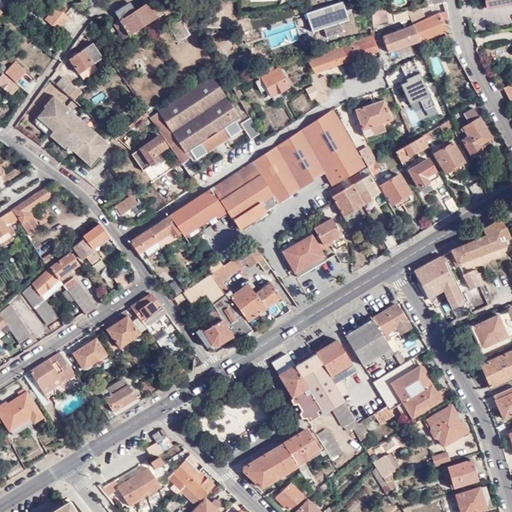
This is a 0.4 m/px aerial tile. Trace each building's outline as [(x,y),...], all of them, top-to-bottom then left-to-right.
[(124,38),(164,13),(155,0),(151,0),(147,2),(145,0),(141,0),(134,5),(131,1),(115,11),(122,20),(115,25),(124,38)] [(312,30),(323,27),(326,36),(342,31),(339,22),(348,19),(343,1),(306,11),(309,21),(312,30)] [(373,26),(410,19),(406,9),(391,12),(385,5),(372,8),(373,26)] [(57,32),(68,17),(56,7),(44,20),(57,32)] [(448,17),(447,11),(442,12),(413,25),(419,41),(447,31),(442,20),(442,19),(448,17)] [(181,43),(192,36),(184,23),(172,30),(181,43)] [(388,52),(419,41),(413,25),(382,36),(388,52)] [(93,36),(86,26),(82,32),(88,40),(93,36)] [(355,59),(378,50),(373,36),(340,46),(346,62),(355,59)] [(69,60),(78,73),(92,64),(101,58),(92,43),(69,60)] [(325,90),(328,87),(323,76),(321,77),(318,71),(346,62),(340,46),(307,55),(316,72),(325,90)] [(374,71),(384,67),(380,56),(370,61),(374,71)] [(405,75),(416,71),(412,60),(400,64),(405,75)] [(24,71),(13,61),(4,72),(15,81),(24,71)] [(92,64),(78,73),(83,80),(97,71),(92,64)] [(290,87),(280,68),(270,73),(268,70),(258,76),(260,79),(255,82),(260,92),(266,89),(270,97),(290,87)] [(0,83),(11,93),(18,86),(0,71),(0,83)] [(219,72),(150,117),(192,178),(200,173),(192,163),(240,131),(234,121),(239,117),(226,97),(232,93),(219,72)] [(319,96),(323,103),(330,98),(325,90),(316,72),(310,76),(314,85),(306,90),(311,100),(319,96)] [(26,74),(17,83),(27,92),(36,83),(26,74)] [(398,84),(408,106),(429,97),(420,75),(398,84)] [(62,77),(56,84),(68,95),(74,88),(62,77)] [(239,78),(229,82),(232,87),(236,85),(241,83),(239,78)] [(511,83),(502,87),(509,101),(511,99),(511,83)] [(236,85),(232,87),(238,97),(241,94),(236,85)] [(40,119),(53,131),(58,135),(54,139),(65,148),(67,145),(87,162),(96,152),(99,155),(109,144),(53,95),(44,106),(45,107),(48,109),(40,119)] [(247,114),(238,97),(232,100),(241,117),(247,114)] [(410,124),(436,117),(431,100),(405,107),(410,124)] [(356,110),(363,130),(383,123),(390,121),(383,101),(356,110)] [(478,144),(490,137),(473,106),(461,113),(467,124),(461,127),(466,136),(462,139),(471,157),(482,150),(478,144)] [(35,123),(49,135),(53,131),(40,119),(48,109),(45,107),(35,119),(35,123)] [(169,217),(180,234),(183,237),(224,210),(227,214),(239,230),(326,173),(333,185),(365,168),(332,110),(191,203),(169,217)] [(148,115),(147,114),(146,112),(114,137),(117,139),(148,115)] [(240,125),(250,141),(259,135),(250,119),(240,125)] [(442,132),(453,126),(450,120),(439,127),(442,132)] [(383,123),(363,130),(365,136),(385,130),(383,123)] [(397,126),(401,139),(407,137),(403,124),(397,126)] [(50,135),(54,139),(58,135),(53,131),(49,135),(50,136),(50,135)] [(422,136),(424,142),(430,139),(428,133),(422,136)] [(166,146),(158,135),(131,155),(142,170),(158,159),(155,154),(166,146)] [(395,152),(399,161),(426,146),(424,142),(422,136),(395,152)] [(359,137),(353,141),(361,155),(365,162),(372,159),(359,137)] [(446,171),(460,163),(462,161),(451,143),(441,149),(440,146),(437,148),(439,151),(433,154),(444,173),(446,171)] [(87,162),(90,165),(99,155),(96,152),(87,162)] [(438,177),(427,160),(409,171),(419,188),(438,177)] [(383,165),(380,161),(368,167),(373,176),(378,173),(375,169),(383,165)] [(462,167),(460,163),(446,171),(448,176),(462,167)] [(352,184),(363,204),(370,200),(369,196),(379,191),(369,174),(352,184)] [(389,205),(391,208),(395,206),(393,203),(406,195),(409,193),(399,175),(386,182),(383,178),(376,182),(379,187),(381,186),(391,204),(389,205)] [(469,186),(475,198),(483,194),(478,182),(469,186)] [(328,190),(343,216),(363,204),(352,184),(344,188),(340,183),(328,190)] [(49,196),(44,187),(12,208),(30,235),(39,228),(27,211),(49,196)] [(137,204),(131,195),(115,206),(120,215),(137,204)] [(393,203),(395,206),(396,208),(409,200),(406,195),(393,203)] [(445,201),(452,213),(458,209),(452,197),(445,201)] [(16,218),(11,209),(0,216),(0,244),(12,236),(8,231),(11,230),(7,224),(16,218)] [(183,237),(186,241),(227,214),(224,210),(183,237)] [(171,232),(174,238),(180,234),(169,217),(149,230),(157,242),(171,232)] [(330,239),(332,243),(336,250),(346,244),(332,217),(313,228),(316,234),(322,244),(330,239)] [(484,235),(449,250),(450,253),(456,264),(506,245),(504,241),(509,239),(501,217),(481,229),(484,235)] [(91,247),(108,235),(98,223),(82,236),(84,238),(91,247)] [(129,243),(138,254),(157,242),(149,230),(129,243)] [(157,242),(160,247),(174,238),(171,232),(157,242)] [(390,251),(398,246),(390,232),(382,237),(390,251)] [(312,236),(320,249),(332,243),(330,239),(322,244),(316,234),(312,236)] [(297,276),(326,259),(320,249),(312,236),(312,235),(283,252),(297,276)] [(100,260),(91,247),(84,238),(72,246),(80,258),(84,255),(91,265),(100,260)] [(138,254),(141,259),(160,247),(157,242),(138,254)] [(266,272),(271,268),(254,245),(221,267),(210,274),(227,298),(230,296),(247,320),(280,297),(269,280),(266,281),(268,284),(255,293),(250,287),(253,285),(249,279),(244,282),(246,284),(232,294),(230,291),(229,291),(222,281),(247,263),(250,267),(259,261),(266,272)] [(40,257),(44,264),(53,258),(49,252),(40,257)] [(69,252),(49,266),(57,278),(77,263),(69,252)] [(454,267),(457,266),(456,264),(450,253),(448,254),(454,267)] [(440,255),(414,270),(428,300),(443,292),(452,310),(463,304),(445,266),(448,265),(445,257),(442,259),(440,255)] [(104,266),(100,260),(91,265),(88,268),(93,274),(104,266)] [(210,274),(221,267),(218,262),(206,269),(208,271),(210,274)] [(49,266),(30,283),(39,295),(55,281),(56,283),(59,281),(57,278),(49,266)] [(111,276),(120,289),(127,284),(118,271),(111,276)] [(190,288),(210,274),(208,271),(195,280),(195,282),(193,283),(191,281),(186,284),(190,288)] [(470,291),(478,287),(470,272),(462,276),(470,291)] [(235,341),(252,331),(227,298),(210,274),(190,288),(185,292),(174,299),(177,304),(186,298),(191,305),(206,295),(216,310),(234,337),(232,337),(235,341)] [(72,299),(82,312),(83,313),(93,306),(72,276),(61,284),(65,289),(72,299)] [(181,292),(173,282),(168,285),(176,296),(181,292)] [(45,324),(56,316),(39,295),(30,283),(21,292),(45,324)] [(68,302),(72,299),(65,289),(61,292),(68,302)] [(136,317),(144,327),(148,333),(153,329),(148,323),(148,322),(146,323),(142,318),(160,305),(152,294),(150,293),(149,293),(128,306),(136,317)] [(0,315),(8,328),(17,341),(30,333),(10,302),(0,310),(0,315)] [(148,322),(148,323),(165,312),(160,305),(142,318),(146,323),(148,322)] [(373,320),(387,342),(411,327),(397,305),(373,320)] [(123,310),(101,324),(118,347),(139,334),(137,332),(144,327),(136,317),(130,320),(123,310)] [(216,352),(235,341),(232,337),(234,337),(216,310),(195,323),(200,330),(196,332),(210,352),(216,352)] [(508,337),(498,314),(471,327),(481,349),(508,337)] [(363,366),(391,348),(387,342),(373,320),(345,337),(363,366)] [(413,337),(403,343),(407,349),(417,343),(413,337)] [(93,338),(71,352),(81,368),(104,354),(93,338)] [(107,338),(103,341),(110,350),(114,347),(107,338)] [(336,340),(316,352),(330,375),(350,362),(336,340)] [(511,350),(480,365),(490,388),(511,377),(511,350)] [(57,351),(28,370),(43,393),(49,388),(46,383),(57,375),(56,373),(49,364),(53,362),(60,371),(65,378),(67,381),(75,375),(57,351)] [(323,414),(332,408),(343,401),(345,400),(343,396),(334,382),(330,375),(316,352),(294,366),(307,387),(320,409),(323,414)] [(294,366),(286,354),(271,363),(278,375),(294,366)] [(202,363),(198,357),(193,360),(197,366),(202,363)] [(379,394),(387,406),(390,410),(396,407),(405,422),(441,399),(420,365),(416,368),(410,359),(373,383),(379,394)] [(181,366),(176,369),(181,375),(186,372),(181,366)] [(294,366),(278,375),(292,397),(307,387),(294,366)] [(334,382),(343,396),(364,383),(355,370),(334,382)] [(46,383),(49,388),(65,378),(60,371),(56,373),(57,375),(46,383)] [(252,374),(243,380),(247,387),(256,381),(252,374)] [(110,395),(126,384),(121,376),(104,387),(110,395)] [(105,400),(115,414),(137,402),(134,398),(135,397),(126,384),(110,395),(104,399),(105,400)] [(21,387),(14,392),(17,395),(4,404),(3,403),(0,404),(0,417),(12,434),(41,414),(21,387)] [(309,423),(320,416),(317,411),(320,409),(307,387),(292,397),(309,423)] [(511,387),(493,396),(497,404),(511,396),(511,387)] [(358,425),(361,422),(387,406),(379,394),(373,398),(374,399),(351,413),(358,425)] [(94,400),(108,419),(115,414),(105,400),(104,399),(100,396),(94,400)] [(511,396),(497,404),(504,419),(511,415),(511,396)] [(350,430),(353,428),(358,425),(351,413),(343,401),(332,408),(344,427),(345,426),(348,431),(350,430)] [(467,434),(451,406),(427,420),(432,428),(431,430),(437,439),(439,439),(445,448),(467,434)] [(353,428),(360,441),(366,438),(364,435),(367,433),(361,422),(358,425),(353,428)] [(321,451),(306,428),(284,442),(298,465),(303,462),(321,451)] [(327,454),(339,446),(331,433),(329,435),(326,430),(316,435),(327,454)] [(162,454),(167,450),(163,442),(168,440),(163,431),(153,437),(159,447),(162,454)] [(6,446),(10,443),(5,434),(1,436),(6,446)] [(159,447),(153,437),(146,441),(152,451),(159,447)] [(298,465),(284,442),(243,466),(242,472),(261,488),(298,465)] [(327,454),(331,460),(343,453),(339,446),(327,454)] [(434,466),(449,462),(446,453),(432,458),(434,466)] [(199,471),(203,466),(191,454),(186,460),(199,471)] [(385,455),(373,462),(376,467),(386,483),(393,479),(390,474),(394,472),(393,470),(385,457),(385,455)] [(388,455),(385,457),(393,470),(396,468),(388,455)] [(155,470),(165,464),(161,458),(152,463),(155,470)] [(184,486),(199,471),(186,460),(167,480),(179,492),(184,486)] [(472,460),(447,467),(452,484),(453,487),(478,480),(476,473),(477,472),(477,467),(473,466),(472,460)] [(312,476),(303,462),(298,465),(303,474),(306,480),(312,476)] [(386,483),(376,467),(372,472),(386,495),(391,491),(386,483)] [(452,484),(447,467),(442,468),(447,485),(452,484)] [(161,488),(149,470),(118,488),(130,508),(161,488)] [(214,485),(199,471),(184,486),(199,500),(200,501),(214,485)] [(312,494),(314,492),(306,480),(303,474),(299,476),(310,495),(312,494)] [(118,479),(101,490),(107,497),(114,492),(111,487),(120,482),(118,479)] [(393,479),(386,483),(391,491),(397,487),(393,479)] [(275,499),(288,511),(305,499),(292,484),(275,499)] [(199,500),(184,486),(179,492),(194,506),(199,500)] [(487,486),(480,488),(484,501),(490,499),(487,486)] [(324,491),(321,487),(314,492),(312,494),(315,498),(324,491)] [(484,501),(480,488),(457,495),(462,511),(473,511),(493,506),(490,499),(484,501)] [(397,501),(391,492),(387,496),(392,505),(397,501)] [(211,504),(206,500),(194,511),(220,511),(218,510),(221,505),(215,500),(211,504)] [(333,511),(334,511),(329,508),(324,511),(320,511),(309,501),(298,511),(333,511)] [(76,511),(71,502),(53,511),(76,511)]
